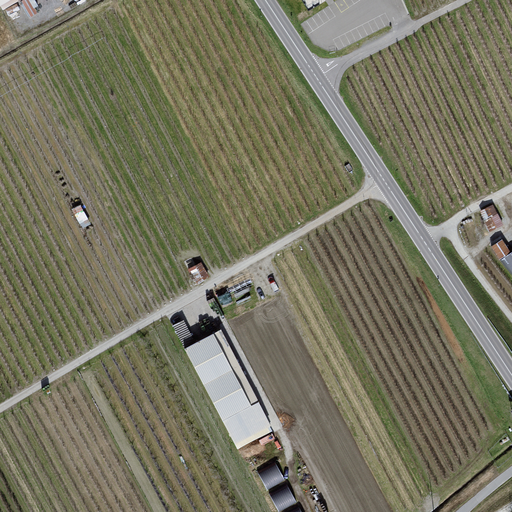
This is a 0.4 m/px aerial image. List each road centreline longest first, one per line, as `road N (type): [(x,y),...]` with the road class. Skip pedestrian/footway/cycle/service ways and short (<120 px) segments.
road 1 (unclassified): [(0,406),(384,184)]
road 2 (unclassified): [(463,0),(314,75)]
road 3 (tertiary): [(422,239),(511,375)]
road 4 (tertiary): [(314,75),(384,184)]
road 5 (track): [(0,61),(109,0)]
